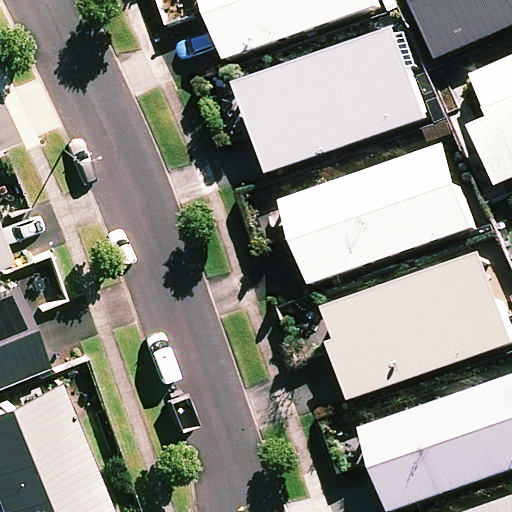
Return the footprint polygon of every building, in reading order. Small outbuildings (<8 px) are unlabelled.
[(379,14),(374,0),(204,0),(229,69),(379,14)] [(511,0),(418,0),(422,9),(416,11),(441,68),(511,37),(511,0)] [(429,127),(399,40),(242,95),(273,182),(429,127)] [(511,188),(511,69),(477,84),(496,128),(477,136),(501,193),(511,188)] [(477,236),(448,152),(285,210),(314,293),(477,236)] [(0,268),(11,264),(0,236),(0,268)] [(511,303),(511,288),(502,257),(304,321),(316,359),(335,353),(353,407),(511,354),(511,338),(502,307),(511,303)] [(0,386),(44,369),(11,287),(0,291),(0,386)] [(511,382),(363,433),(389,511),(415,511),(511,479),(511,382)] [(108,511),(57,387),(0,410),(0,511),(108,511)]
